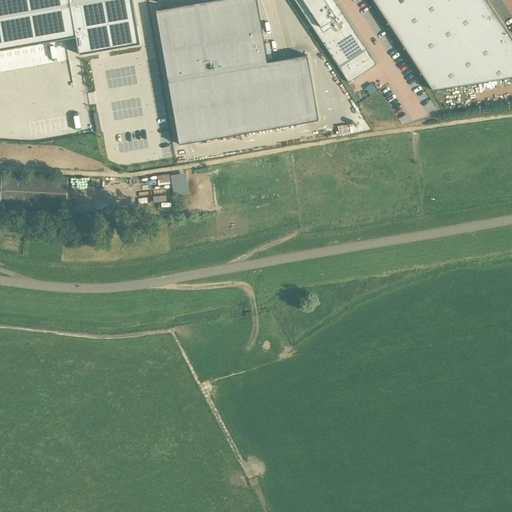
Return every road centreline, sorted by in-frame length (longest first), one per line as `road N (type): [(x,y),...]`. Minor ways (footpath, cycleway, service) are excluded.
road 1 (unclassified): [(511,221),(142,284),(0,281)]
road 2 (track): [(0,169),(126,175),(511,114)]
